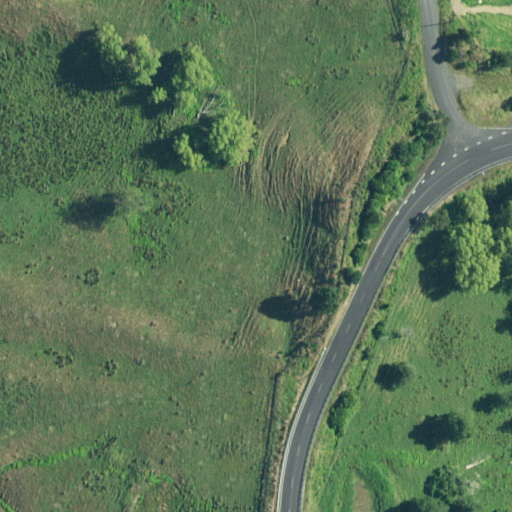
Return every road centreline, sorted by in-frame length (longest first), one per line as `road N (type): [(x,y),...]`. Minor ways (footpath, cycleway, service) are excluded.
road 1 (tertiary): [(288,511),(301,436),(388,244),(424,192),(477,156)]
road 2 (unclassified): [(477,156),(439,76),(428,0)]
